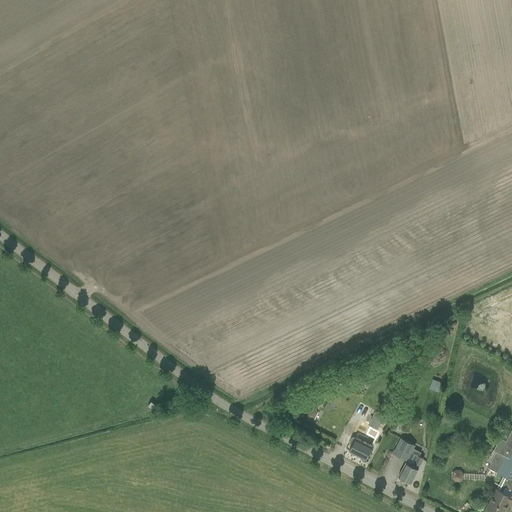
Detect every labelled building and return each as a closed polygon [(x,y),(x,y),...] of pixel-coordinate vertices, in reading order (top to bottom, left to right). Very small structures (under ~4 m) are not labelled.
[(365,374),(355,378),(357,383),(367,379),(365,374)] [(433,379),(431,384),(440,388),(442,382),(433,379)] [(154,410),(157,406),(151,401),(148,405),(154,410)] [(307,414),(307,418),(311,420),(315,418),(317,413),(316,409),(313,408),(309,409),(307,414)] [(364,423),(375,429),(377,430),(385,415),(375,410),(371,419),(367,417),(364,423)] [(511,429),(500,453),(506,456),(502,465),(511,469),(511,429)] [(349,451),(365,459),(376,439),(360,431),(356,438),(356,437),(356,438),(354,437),(352,437),(350,441),(350,443),(352,444),(349,450),(349,451)] [(401,437),(393,453),(406,460),(415,444),(401,437)] [(406,462),(398,476),(411,483),(424,458),(418,455),(413,466),(406,462)] [(503,511),(508,503),(511,505),(511,479),(511,476),(511,469),(502,465),(498,472),(506,477),(499,490),(497,488),(486,508),(493,511),(503,511)] [(455,481),(460,481),(463,478),(463,473),(460,470),(455,469),(451,473),(451,478),(455,481)]
